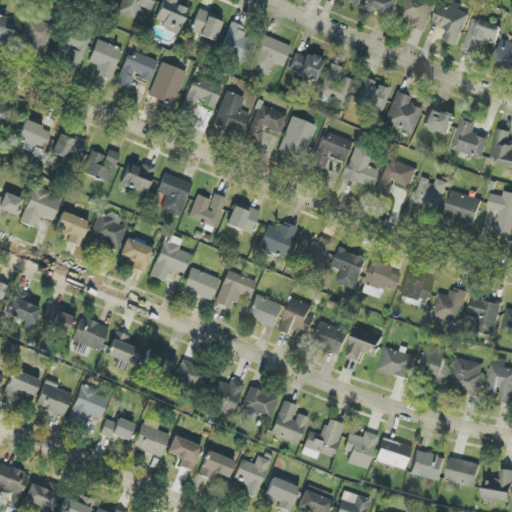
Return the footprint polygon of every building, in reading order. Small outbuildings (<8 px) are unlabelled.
[(135,20),(140,7),(150,11),(154,0),(122,0),(118,13),(135,20)] [(178,35),(187,9),(176,5),(178,0),(162,0),(155,19),(165,23),(163,29),(178,35)] [(394,17),(398,0),(370,0),(368,9),(394,17)] [(410,27),(424,33),(436,2),(430,0),(406,0),(400,17),(413,21),(410,27)] [(434,25),(448,28),(444,42),(459,46),(467,13),(460,11),(462,4),(452,2),(451,6),(440,4),(434,25)] [(222,18),(197,11),(190,33),(215,41),(222,18)] [(14,18),(0,16),(0,43),(10,45),(14,18)] [(28,50),(45,55),(54,26),(26,18),(20,41),(30,44),(28,50)] [(496,48),(501,26),(472,19),(465,50),(477,53),(479,44),(496,48)] [(244,62),(255,33),(230,23),(219,52),(244,62)] [(273,63),(283,67),(291,47),(263,35),(250,68),(268,75),(273,63)] [(99,66),(95,75),(110,81),(122,50),(97,40),(89,62),(99,66)] [(495,62),(511,66),(511,43),(500,41),(495,62)] [(156,62),(128,51),(116,84),(129,89),(133,76),(149,81),(156,62)] [(289,73),(316,82),(323,61),(295,52),(289,73)] [(148,96),(173,106),(186,72),(161,63),(148,96)] [(341,77),(343,69),(330,64),(318,100),(328,104),(330,99),(345,104),(353,81),(341,77)] [(377,83),(363,77),(353,102),(381,113),(391,90),(377,84),(377,83)] [(215,108),(221,89),(193,78),(181,110),(194,115),(198,102),(215,108)] [(213,124),(242,135),(250,114),(239,110),(244,98),(226,91),(213,124)] [(414,134),(421,110),(409,107),(412,97),(394,92),(385,126),(414,134)] [(0,124),(9,126),(14,107),(0,102),(0,124)] [(264,128),(279,134),(287,115),(259,104),(246,138),(258,143),(264,128)] [(455,117),(430,108),(424,126),(449,135),(455,117)] [(280,153),(306,159),(315,124),(289,117),(280,153)] [(474,134),(477,121),(462,117),(453,151),(483,158),(488,138),(474,134)] [(511,141),(510,141),(511,131),(497,129),(493,163),(511,165),(511,141)] [(324,170),(329,156),(345,162),(352,142),(323,132),(311,166),(324,170)] [(52,152),(76,162),(85,140),(76,136),(74,140),(59,134),(52,152)] [(372,188),(378,171),(368,167),(373,152),(355,146),(344,178),(372,188)] [(82,173),(108,184),(120,154),(108,150),(105,157),(91,151),(82,173)] [(417,169),(389,158),(377,191),(389,195),(394,182),(410,188),(417,169)] [(121,185),(146,194),(155,169),(142,164),(140,168),(129,164),(121,185)] [(179,217),(192,184),(164,173),(157,193),(166,196),(160,209),(179,217)] [(437,179),(435,183),(421,178),(410,207),(423,211),(424,207),(438,212),(448,183),(437,179)] [(34,228),(37,217),(54,222),(60,196),(31,189),(22,224),(34,228)] [(482,200),(453,192),(445,218),(475,226),(482,200)] [(495,234),(511,236),(511,193),(504,192),(503,197),(491,194),(488,210),(498,212),(495,234)] [(0,196),(0,210),(16,216),(22,200),(4,193),(3,198),(0,196)] [(215,228),(225,199),(213,194),(211,200),(196,195),(188,218),(215,228)] [(226,225),(251,234),(259,211),(250,208),(248,212),(233,206),(226,225)] [(126,228),(116,224),(118,219),(99,212),(85,248),(99,253),(102,244),(118,250),(126,228)] [(67,243),(81,247),(87,220),(61,213),(56,230),(69,233),(67,243)] [(283,258),(297,228),(283,222),(279,230),(268,226),(259,247),(283,258)] [(182,276),(191,255),(178,250),(182,241),(167,235),(151,277),(164,282),(168,271),(182,276)] [(332,242),(320,237),(317,244),(303,238),(294,260),(320,270),(332,242)] [(132,269),(144,274),(153,249),(126,239),(119,256),(135,261),(132,269)] [(356,290),(367,258),(339,248),(333,268),(341,271),(336,284),(356,290)] [(392,268),(375,261),(363,293),(380,299),(385,286),(395,290),(400,276),(390,272),(392,268)] [(218,277),(189,269),(183,293),(212,300),(218,277)] [(256,282),(227,271),(215,304),(232,310),(238,293),(250,298),(256,282)] [(400,298),(426,306),(434,281),(423,278),(421,283),(407,278),(400,298)] [(0,300),(3,301),(8,286),(0,283),(0,300)] [(468,292),(453,288),(451,296),(439,293),(433,317),(460,324),(468,292)] [(284,306),(255,295),(247,318),(276,328),(284,306)] [(475,332),(493,337),(502,303),(474,295),(467,318),(478,321),(475,332)] [(308,317),(313,306),(293,298),(280,330),(290,334),(293,327),(309,334),(315,319),(308,317)] [(72,317),(57,313),(58,307),(47,304),(43,319),(52,322),(50,329),(68,334),(72,317)] [(511,309),(507,308),(502,332),(511,333),(511,309)] [(108,328),(80,318),(72,341),(99,351),(108,328)] [(312,342),(341,354),(350,334),(321,321),(312,342)] [(129,336),(115,332),(107,357),(134,365),(139,349),(126,345),(129,336)] [(347,359),(360,361),(362,352),(377,356),(380,344),(352,338),(347,359)] [(416,357),(386,348),(380,371),(410,379),(416,357)] [(171,373),(175,356),(147,349),(143,366),(171,373)] [(421,374),(442,377),(445,357),(425,354),(421,374)] [(480,396),(485,364),(456,359),(450,391),(480,396)] [(206,369),(181,361),(174,383),(199,391),(206,369)] [(511,368),(491,365),(487,393),(499,395),(498,402),(511,404),(511,368)] [(32,400),(40,381),(14,370),(3,394),(19,401),(21,395),(32,400)] [(56,389),(58,383),(46,379),(35,407),(63,418),(72,395),(56,389)] [(229,385),(214,379),(204,403),(233,414),(244,384),(231,379),(229,385)] [(101,420),(109,395),(80,385),(69,421),(87,427),(90,417),(101,420)] [(270,420),(278,397),(249,387),(241,409),(270,420)] [(298,406),(283,401),(271,434),(298,445),(308,418),(295,413),(298,406)] [(133,423),(118,419),(117,423),(104,420),(101,434),(129,442),(133,423)] [(301,454),(316,459),(318,453),(333,458),(344,425),(326,419),(321,436),(308,432),(301,454)] [(169,435),(142,424),(133,448),(160,458),(169,435)] [(368,470),(378,436),(364,432),(363,438),(349,434),(344,451),(350,453),(347,464),(368,470)] [(192,472),(202,447),(174,436),(168,453),(183,459),(179,467),(192,472)] [(412,447),(382,438),(375,461),(404,470),(412,447)] [(444,456),(415,451),(411,476),(440,481),(444,456)] [(200,477),(211,480),(213,474),(229,478),(234,460),(207,452),(200,477)] [(268,460),(257,457),(255,464),(240,460),(235,479),(242,481),(239,493),(258,498),(268,460)] [(445,480),(475,489),(481,465),(452,457),(445,480)] [(16,509),(28,474),(0,464),(0,465),(0,489),(12,494),(7,506),(16,509)] [(511,470),(500,470),(500,481),(484,480),(483,500),(511,501),(511,470)] [(290,511),(299,488),(272,478),(263,501),(290,511)] [(51,511),(58,495),(53,493),(56,486),(51,484),(48,491),(30,484),(23,501),(51,511)] [(298,508),(309,511),(327,511),(332,495),(318,491),(317,495),(303,491),(298,508)] [(365,511),(370,499),(344,491),(336,511),(365,511)] [(88,511),(93,501),(80,495),(77,503),(64,498),(58,511),(88,511)]
